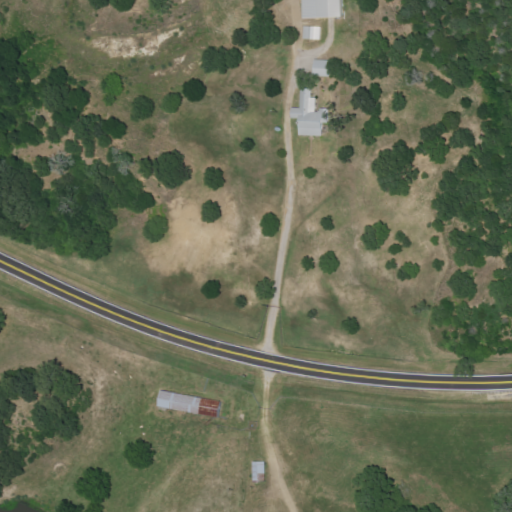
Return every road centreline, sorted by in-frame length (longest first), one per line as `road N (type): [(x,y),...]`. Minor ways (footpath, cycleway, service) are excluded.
road 1 (secondary): [(0,254),(171,330),(256,356),(348,372),(511,376)]
road 2 (residential): [(276,511),(267,498),(261,0)]
